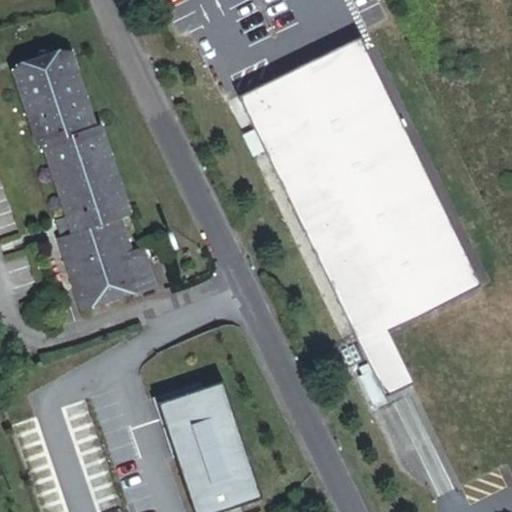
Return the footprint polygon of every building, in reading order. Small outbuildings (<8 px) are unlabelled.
[(269,82),(243,91),(382,389),(406,370),(388,327),(473,284),(361,55),(274,100),(269,82)] [(54,240),(74,315),(154,293),(143,253),(129,257),(119,220),(133,216),(108,127),(102,129),(82,56),(22,72),(42,148),(51,145),(70,217),(75,234),(62,237),(54,240)] [(57,220),(62,237),(75,234),(70,217),(57,220)] [(206,382),(165,395),(196,511),(214,511),(263,497),(228,383),(208,388),(206,382)] [(288,496),(294,511),(301,508),(295,494),(288,496)]
